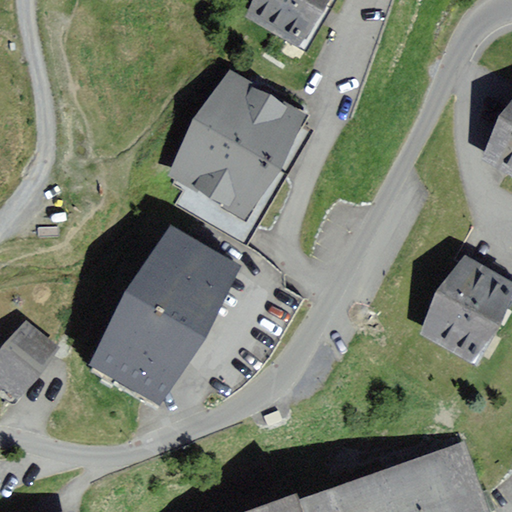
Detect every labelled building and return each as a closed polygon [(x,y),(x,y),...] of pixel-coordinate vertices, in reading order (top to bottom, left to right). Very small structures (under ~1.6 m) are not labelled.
[(241,0),(236,12),(305,45),(326,0),(241,0)] [(296,117),(230,80),(173,180),(239,217),(296,117)] [(511,112),(486,159),(511,171),(511,112)] [(170,227),(90,361),(157,401),(239,267),(170,227)] [(511,275),(463,253),(420,336),(476,360),(511,295),(511,275)] [(55,348),(24,325),(0,356),(0,389),(14,401),(55,348)] [(476,511),(453,441),(251,511),(476,511)]
